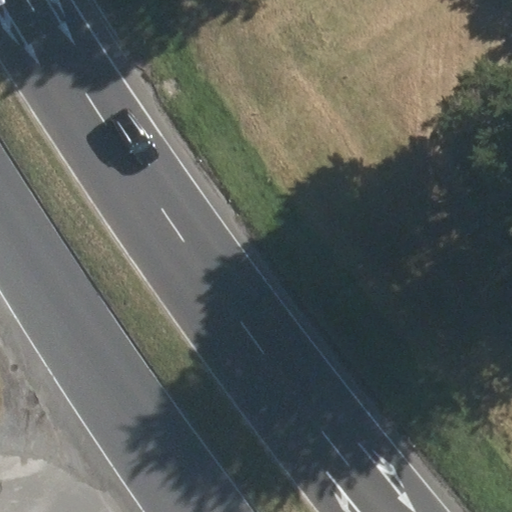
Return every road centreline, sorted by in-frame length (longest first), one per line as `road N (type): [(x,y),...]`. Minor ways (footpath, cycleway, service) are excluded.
road 1 (primary): [(25,0),(401,511)]
road 2 (primary): [(204,511),(0,188)]
